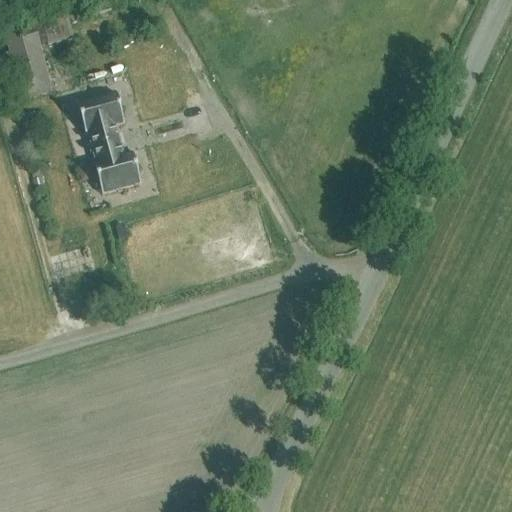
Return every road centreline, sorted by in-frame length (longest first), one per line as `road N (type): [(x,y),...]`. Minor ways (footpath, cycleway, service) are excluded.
road 1 (tertiary): [(255,491),(378,266),(502,0)]
road 2 (track): [(0,361),(316,267),(354,260),(378,266)]
road 3 (track): [(69,341),(7,125)]
road 4 (track): [(316,267),(219,116)]
